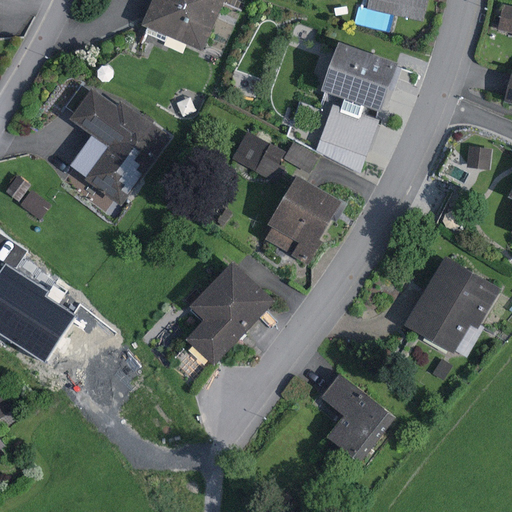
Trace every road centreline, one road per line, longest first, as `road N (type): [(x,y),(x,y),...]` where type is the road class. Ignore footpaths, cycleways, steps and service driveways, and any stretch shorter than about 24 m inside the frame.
road 1 (residential): [(463,0),(427,110),(369,231),(237,407)]
road 2 (residential): [(64,0),(0,116)]
